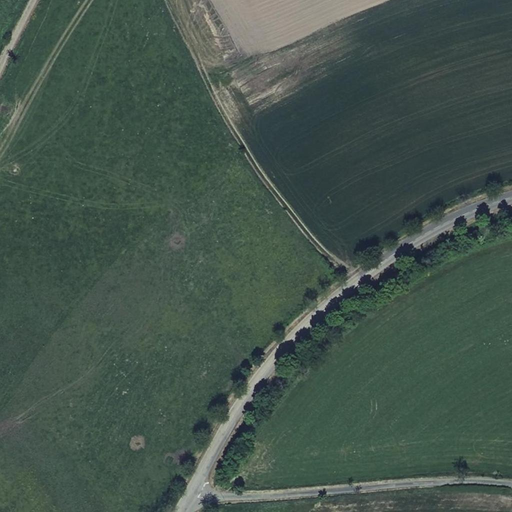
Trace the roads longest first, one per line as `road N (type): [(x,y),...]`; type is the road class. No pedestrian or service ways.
road 1 (unclassified): [(511,197),(404,246),(319,313),(246,396),(188,498)]
road 2 (unclassified): [(511,485),(188,498)]
